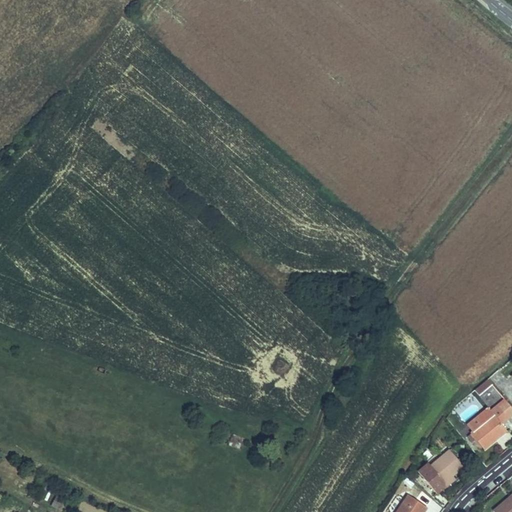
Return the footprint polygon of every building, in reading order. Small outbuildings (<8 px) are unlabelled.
[(331,301),(343,287),(334,280),(311,305),(339,329),(349,317),(331,301)] [(475,389),(479,394),(491,384),(487,379),(475,389)] [(501,424),(511,414),(511,408),(506,402),(499,407),(498,405),(490,411),(488,408),(467,425),(472,432),(467,436),(472,442),(474,441),(475,439),(483,449),(496,438),(495,437),(505,429),(501,424)] [(495,437),(496,438),(506,430),(505,429),(495,437)] [(228,445),(240,450),(245,438),(233,433),(228,445)] [(474,441),(481,450),(483,449),(475,439),(474,441)] [(428,463),(418,472),(436,494),(443,488),(444,487),(442,484),(451,477),(463,467),(449,450),(430,466),(428,463)] [(451,477),(442,484),(444,487),(443,488),(444,488),(454,480),(451,477)] [(416,500),(425,507),(430,499),(421,493),(416,500)] [(511,511),(511,494),(493,511),(511,511)] [(396,511),(423,511),(427,508),(425,507),(416,500),(408,495),(396,511)]
